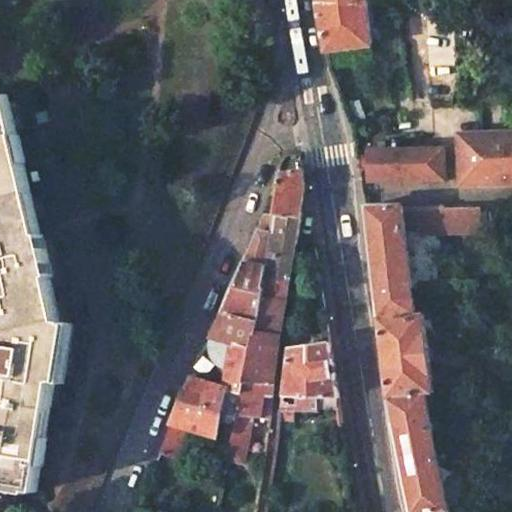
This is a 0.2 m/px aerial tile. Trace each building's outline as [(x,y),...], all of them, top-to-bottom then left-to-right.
[(319,9),(327,52),(372,45),(367,0),(318,0),(318,1),(319,9)] [(460,107),(434,107),(434,137),(446,148),(447,179),(461,179),(461,135),(460,107)] [(511,133),(461,135),(461,179),(461,185),(511,184),(511,133)] [(370,181),(447,179),(446,148),(434,137),(434,149),(397,149),(397,138),(378,139),(378,138),(355,141),(356,150),(369,150),(369,175),(370,181)] [(281,170),(275,214),(301,217),(306,186),(304,171),(301,153),(290,155),(286,157),(285,159),(284,161),(282,163),(281,170)] [(0,333),(52,322),(31,266),(41,262),(31,236),(21,240),(0,184),(0,333)] [(480,206),(404,207),(406,227),(417,227),(417,232),(480,232),(480,206)] [(367,209),(378,300),(414,296),(406,227),(404,207),(367,208),(367,209)] [(266,213),(245,262),(267,266),(275,215),(274,215),(266,213)] [(287,301),(296,245),(301,217),(275,214),(274,215),(275,215),(267,266),(262,297),(287,301)] [(245,262),(223,311),(258,322),(262,297),(267,266),(245,262)] [(390,397),(394,420),(430,415),(426,393),(434,392),(425,314),(416,315),(414,296),(378,300),(381,319),(390,397)] [(254,333),(243,386),(274,383),(281,336),(287,301),(262,297),(258,322),(256,333),(254,333)] [(177,305),(162,298),(150,324),(165,331),(177,305)] [(223,311),(193,377),(240,394),(242,386),(243,386),(254,333),(256,333),(258,322),(223,311)] [(0,333),(0,489),(3,490),(29,494),(47,381),(65,383),(75,324),(55,321),(52,322),(0,333)] [(330,342),(293,348),(285,396),(282,396),(280,411),(320,412),(320,406),(320,397),(339,398),(330,342)] [(193,377),(173,423),(194,429),(231,440),(240,394),(193,377)] [(274,383),(243,386),(242,386),(240,394),(231,440),(226,460),(243,463),(252,418),(271,419),(274,383)] [(339,398),(320,397),(320,406),(341,406),(339,398)] [(394,420),(413,511),(434,511),(449,510),(430,415),(394,420)] [(194,429),(173,423),(161,451),(186,459),(194,429)]
